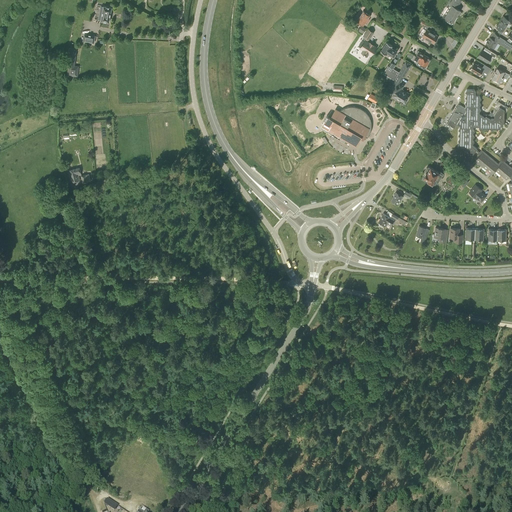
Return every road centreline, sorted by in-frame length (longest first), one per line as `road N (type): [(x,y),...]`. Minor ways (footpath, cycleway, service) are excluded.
road 1 (unclassified): [(194,32),(191,77),(204,132),(299,283)]
road 2 (track): [(334,511),(334,454),(376,391),(440,365),(488,369),(511,382)]
road 3 (unclassified): [(180,511),(306,311),(312,285)]
road 4 (track): [(99,511),(0,281)]
road 5 (track): [(0,280),(222,278)]
road 6 (primary): [(335,251),(399,268),(511,271)]
road 7 (track): [(326,287),(500,324)]
road 8 (primary): [(213,0),(204,84),(226,148)]
road 9 (residential): [(506,220),(499,192),(420,121)]
